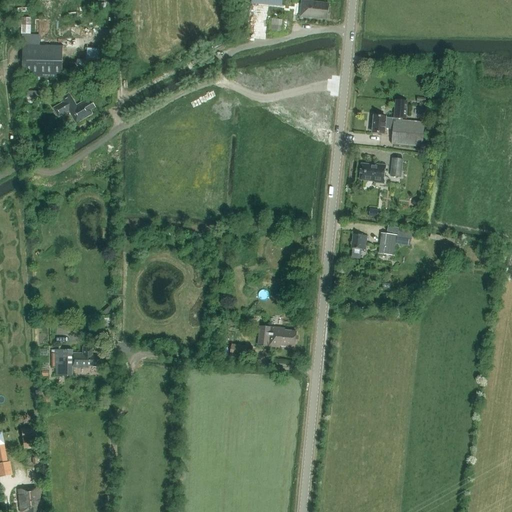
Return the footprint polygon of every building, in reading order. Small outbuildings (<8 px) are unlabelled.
[(327,19),(329,5),(303,2),(301,16),(327,19)] [(272,19),(271,31),(281,32),(282,19),(272,19)] [(63,46),(23,46),(22,78),(62,78),(63,46)] [(85,74),(85,68),(86,61),(77,60),(76,64),(71,63),(70,75),(83,76),(83,74),(85,74)] [(21,87),(21,91),(21,97),(41,98),(41,92),(27,91),(27,88),(21,87)] [(90,111),(95,108),(91,101),(87,104),(85,101),(76,106),(69,94),(60,99),(63,103),(53,109),(59,117),(69,111),(76,124),(92,114),(90,111)] [(428,107),(428,99),(418,98),(418,106),(428,107)] [(385,129),(393,129),(392,144),(422,147),(424,123),(399,121),(399,119),(405,120),(407,102),(396,101),(394,119),(386,118),(386,117),(374,116),(373,133),(384,134),(385,129)] [(390,176),(401,178),(403,159),(392,158),(390,176)] [(377,165),(377,166),(361,165),(360,180),(384,183),(386,166),(377,165)] [(398,234),(397,235),(396,244),(410,246),(412,230),(398,228),(398,234)] [(396,244),(397,235),(381,233),(379,254),(395,256),(396,244)] [(360,259),(362,250),(365,251),(367,236),(353,234),(351,249),(353,249),(352,258),(360,259)] [(295,348),(296,332),(285,331),(285,329),(271,328),(261,327),(259,346),(269,347),(279,348),(279,346),(280,346),(282,347),(285,348),(286,347),(295,348)] [(99,356),(93,356),(93,348),(82,347),(82,354),(72,353),(73,350),(55,349),(54,354),(50,353),(50,368),(54,368),(54,375),(72,376),(72,367),(88,368),(88,366),(98,366),(99,356)] [(230,357),(246,359),(247,350),(231,348),(230,357)] [(21,429),(22,440),(35,438),(34,427),(21,429)] [(35,438),(22,440),(24,450),(37,448),(35,438)] [(40,505),(39,487),(18,489),(19,511),(21,511),(26,511),(38,511),(39,511),(40,511),(39,505),(40,505)]
